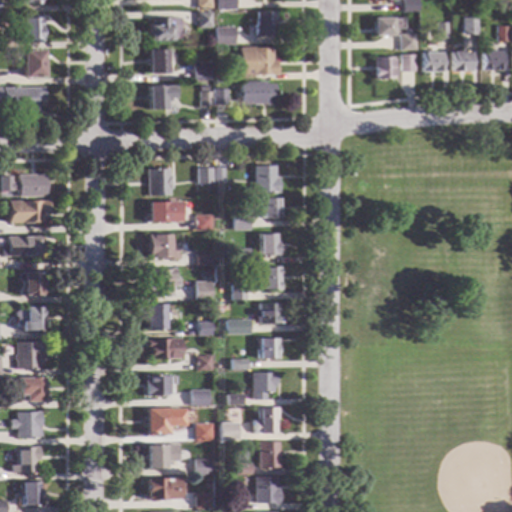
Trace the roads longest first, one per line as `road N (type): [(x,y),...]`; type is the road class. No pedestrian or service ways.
road 1 (residential): [(511,113),(360,128),(326,140),(0,148)]
road 2 (residential): [(92,511),(94,0)]
road 3 (residential): [(328,511),(326,0)]
